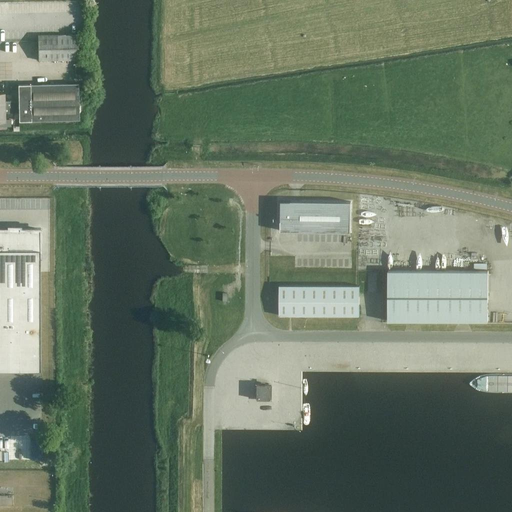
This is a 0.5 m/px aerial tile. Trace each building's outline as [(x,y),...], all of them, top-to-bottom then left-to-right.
[(39,36),(39,61),(78,60),(78,35),(39,36)] [(20,121),(79,120),(79,84),(19,85),(19,101),(19,107),(20,121)] [(19,101),(5,102),(5,94),(0,93),(0,107),(10,108),(19,107),(19,101)] [(6,120),(5,113),(10,113),(10,108),(0,107),(0,127),(11,127),(11,120),(6,120)] [(351,202),(281,201),(280,231),(351,232),(351,202)] [(0,354),(40,354),(40,229),(19,229),(19,227),(9,227),(9,229),(0,229),(0,354)] [(488,271),(388,271),(388,321),(488,321),(488,271)] [(279,316),(360,316),(360,286),(280,286),(279,316)] [(269,385),(254,385),(254,400),(268,400),(269,385)] [(0,495),(0,505),(13,505),(12,495),(0,495)]
